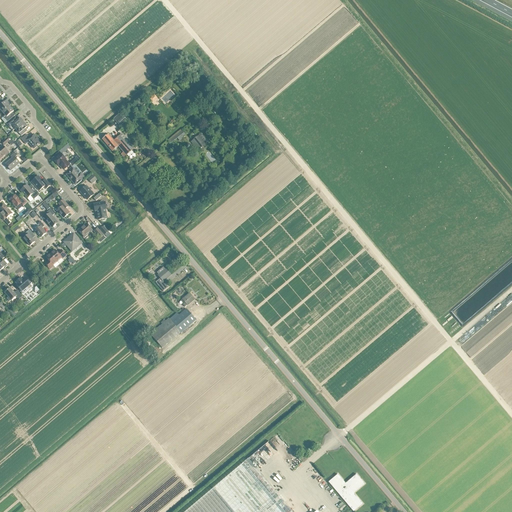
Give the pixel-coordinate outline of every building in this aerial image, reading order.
[(4,103),(2,100),(0,100),(0,109),(3,112),(11,105),(8,103),(5,102),(4,103)] [(8,122),(11,119),(15,116),(13,113),(14,112),(13,111),(13,108),(11,105),(3,112),(5,115),(3,117),(8,122)] [(120,126),(126,121),(126,120),(123,116),(122,116),(120,114),(114,118),(120,126)] [(15,129),(23,123),(21,121),(22,120),(20,118),(17,120),(15,117),(9,122),(7,124),(10,128),(13,131),(15,129)] [(25,125),(23,123),(15,129),(19,134),(21,136),(23,134),(27,131),(25,129),(28,127),(25,124),(25,125)] [(114,140),(108,134),(107,135),(102,139),(113,151),(118,146),(123,152),(121,154),(124,157),(127,155),(129,157),(134,153),(132,150),(134,148),(130,144),(129,145),(127,143),(125,145),(123,142),(125,140),(120,135),(114,140)] [(198,150),(199,149),(208,142),(201,134),(191,142),(198,150)] [(30,138),(27,135),(21,139),(26,145),(28,142),(34,149),(41,143),(34,135),(30,138)] [(6,156),(9,153),(3,146),(0,148),(0,158),(5,155),(6,156)] [(214,158),(218,156),(214,147),(210,149),(214,158)] [(11,171),(20,163),(15,157),(17,155),(15,152),(14,153),(10,156),(12,159),(5,164),(11,171)] [(64,170),(69,165),(65,160),(66,160),(61,154),(54,160),(59,166),(60,165),(64,170)] [(79,175),(73,169),(66,175),(69,178),(70,178),(71,180),(75,185),(82,180),(82,179),(84,177),(81,173),(79,175)] [(92,184),(97,180),(93,175),(88,179),(92,184)] [(43,182),(38,176),(32,182),(39,191),(44,187),(46,189),(50,186),(45,180),(43,182)] [(26,187),(21,191),(24,195),(27,199),(31,202),(34,199),(39,195),(34,189),(31,185),(31,186),(29,187),(28,186),(27,185),(26,187)] [(87,200),(94,195),(86,186),(80,191),(83,195),(85,197),(84,197),(87,200)] [(27,203),(26,201),(22,197),(19,200),(15,195),(10,200),(16,208),(18,210),(27,203)] [(63,219),(70,213),(66,209),(69,206),(63,200),(59,204),(62,207),(57,211),(60,215),(63,219)] [(100,204),(94,205),(95,211),(96,211),(105,209),(107,209),(105,203),(104,203),(103,202),(102,201),(101,202),(100,202),(100,204)] [(0,215),(4,221),(4,220),(3,219),(6,217),(6,218),(12,214),(10,212),(7,209),(4,205),(2,207),(1,207),(0,207),(0,210),(1,212),(0,212),(0,215)] [(52,228),(58,223),(52,216),(55,214),(51,209),(47,212),(49,215),(44,219),(52,228)] [(105,220),(105,219),(107,219),(105,209),(96,211),(98,220),(102,220),(103,221),(104,221),(105,220)] [(41,238),(46,233),(42,228),(44,226),(41,222),(40,221),(38,224),(40,227),(35,231),(38,234),(41,238)] [(84,238),(93,231),(86,223),(78,230),(84,238)] [(100,239),(103,236),(97,229),(94,232),(100,239)] [(30,246),(35,242),(31,238),(34,235),(31,231),(29,230),(24,234),(26,237),(24,239),(30,246)] [(72,252),(82,243),(77,238),(74,234),(64,242),(72,252)] [(58,253),(55,250),(50,254),(57,262),(62,258),(62,259),(66,256),(61,250),(58,253)] [(50,270),(54,267),(53,266),(57,262),(50,254),(46,258),(49,261),(45,264),(50,270)] [(155,282),(158,285),(163,291),(164,291),(168,287),(163,282),(171,275),(166,269),(165,269),(163,267),(157,273),(158,274),(158,275),(160,278),(155,282)] [(29,282),(26,278),(23,281),(21,278),(16,283),(18,285),(17,286),(20,290),(21,292),(26,288),(28,290),(33,287),(30,284),(31,284),(29,282)] [(13,292),(10,288),(5,293),(8,297),(6,299),(9,302),(11,300),(11,301),(16,297),(18,300),(22,297),(20,295),(17,291),(15,292),(14,292),(13,292)] [(188,305),(195,300),(190,293),(180,301),(185,307),(187,305),(188,305)] [(196,320),(187,309),(179,315),(176,312),(169,319),(168,318),(165,321),(163,319),(160,322),(162,324),(150,334),(159,344),(162,348),(180,333),(181,333),(196,320)] [(149,351),(155,347),(147,337),(142,342),(149,351)] [(263,462),(282,446),(278,441),(282,437),(278,433),(258,450),(260,451),(257,454),(263,462)] [(292,511),(248,459),(185,511),(318,511),(316,511),(292,511)] [(338,474),(328,482),(353,511),(363,504),(353,493),(364,484),(357,474),(346,484),(338,474)]
